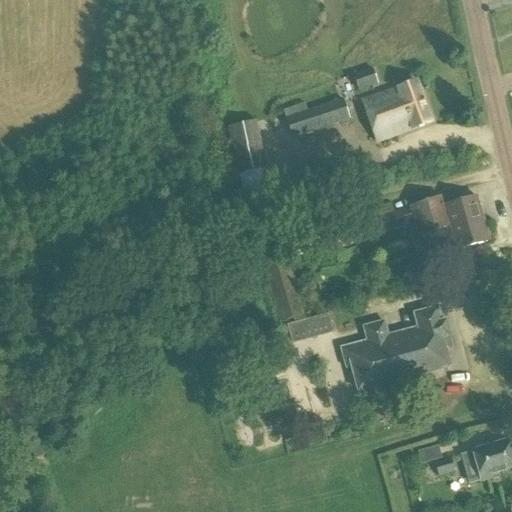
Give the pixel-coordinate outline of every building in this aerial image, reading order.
[(354,76),(359,92),(378,86),(373,70),(354,76)] [(362,103),(377,144),(412,131),(431,124),(415,83),(397,90),(362,103)] [(285,120),(292,139),(350,120),(343,100),(285,120)] [(228,129),(238,175),(268,169),(258,122),(228,129)] [(268,169),(238,175),(247,207),(250,207),(276,201),(273,190),(268,169)] [(410,208),(415,223),(420,238),(436,233),(443,256),(457,252),(490,242),(477,198),(444,208),(441,198),(410,208)] [(415,223),(410,208),(409,204),(394,210),(391,204),(374,210),(376,216),(325,235),(332,254),(415,223)] [(262,262),(281,324),(301,317),(282,256),(262,262)] [(226,303),(230,314),(249,306),(245,296),(226,303)] [(341,349),(347,369),(352,368),(358,391),(449,367),(445,351),(451,349),(448,336),(449,336),(445,321),(441,322),(437,308),(414,314),(418,328),(388,336),(384,322),(363,327),(367,342),(341,349)] [(327,316),(299,323),(304,340),(331,333),(327,316)] [(461,456),(468,485),(480,482),(480,483),(497,478),(496,474),(511,470),(511,457),(508,443),(472,452),(473,453),(461,456)] [(436,465),(440,478),(455,474),(451,461),(436,465)]
